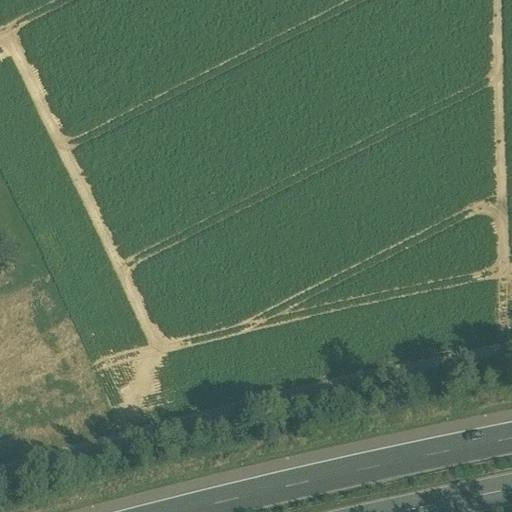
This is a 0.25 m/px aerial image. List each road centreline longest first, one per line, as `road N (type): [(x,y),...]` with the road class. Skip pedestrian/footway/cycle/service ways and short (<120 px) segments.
road 1 (motorway): [(511,452),(246,511)]
road 2 (motorway): [(381,511),(511,489)]
